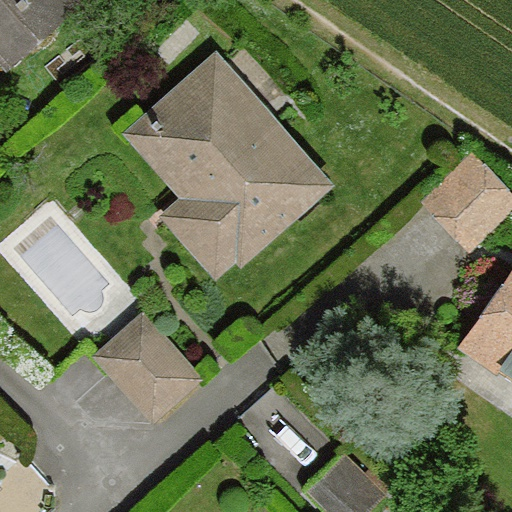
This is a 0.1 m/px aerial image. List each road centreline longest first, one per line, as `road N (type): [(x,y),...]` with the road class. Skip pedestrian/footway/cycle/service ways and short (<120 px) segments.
road 1 (residential): [(116,486),(271,351)]
road 2 (residential): [(0,368),(116,486)]
